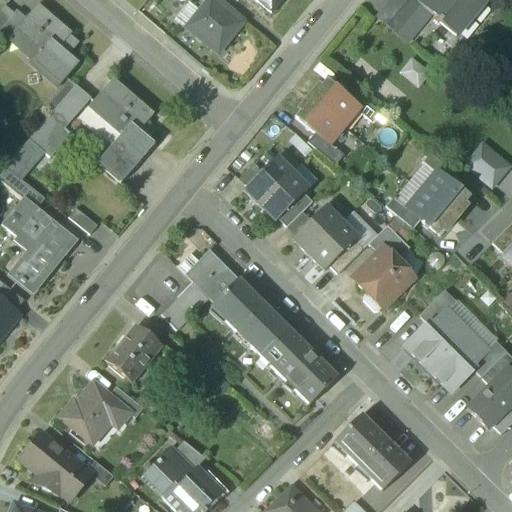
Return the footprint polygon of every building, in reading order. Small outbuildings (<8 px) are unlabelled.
[(226,8),(216,0),(208,0),(199,12),(186,29),(218,54),(241,25),(223,12),(226,8)] [(253,0),(271,14),(282,0),(253,0)] [(488,0),(396,0),(394,3),(413,18),(422,7),(435,18),(433,20),(457,39),(488,0)] [(413,18),(394,3),(381,19),(380,18),(378,20),(398,36),(413,18)] [(72,34),(38,4),(26,18),(16,30),(17,31),(40,51),(32,61),(60,86),(79,63),(60,47),(72,34)] [(188,4),(175,21),(186,29),(199,12),(188,4)] [(17,11),(0,30),(0,34),(8,41),(17,31),(16,30),(26,18),(17,11)] [(407,62),(399,78),(417,86),(424,70),(407,62)] [(112,80),(78,120),(111,149),(100,161),(123,181),(153,146),(138,133),(153,116),(112,80)] [(344,100),(324,84),(309,102),(343,130),(356,113),(358,112),(344,100)] [(76,86),(28,142),(49,160),(70,135),(64,129),(90,99),(76,86)] [(351,91),(344,100),(358,112),(356,113),(371,125),(379,114),(351,91)] [(343,130),(309,102),(294,120),(314,137),(328,148),(329,146),(343,130)] [(328,148),(314,137),(307,145),(335,168),(343,158),(329,146),(328,148)] [(463,172),(495,192),(510,166),(478,147),(463,172)] [(457,179),(429,156),(421,165),(435,177),(449,188),(457,179)] [(247,191),(244,194),(259,209),(292,176),(277,161),(262,176),(247,191)] [(253,167),(238,182),(247,191),(262,176),(253,167)] [(42,200),(11,175),(2,186),(23,202),(24,201),(35,210),(42,200)] [(292,176),(259,209),(275,225),(278,222),(304,197),(309,192),(292,176)] [(449,188),(435,177),(421,194),(455,222),(469,205),(449,188)] [(421,194),(406,212),(420,223),(440,240),(455,222),(421,194)] [(304,197),(278,222),(286,231),(302,215),(312,205),(304,197)] [(406,212),(392,200),(385,209),(412,232),(420,223),(406,212)] [(35,210),(24,201),(23,202),(2,229),(34,254),(14,279),(33,295),(63,257),(65,259),(78,243),(35,210)] [(295,239),(292,242),(308,258),(341,225),(326,209),(311,223),(295,239)] [(97,229),(75,211),(67,220),(89,238),(97,229)] [(302,215),(286,231),(295,239),(311,223),(302,215)] [(341,225),(308,258),(325,274),(330,269),(355,243),(358,241),(341,225)] [(511,225),(491,247),(502,257),(511,246),(511,225)] [(410,252),(387,228),(369,247),(377,256),(385,251),(398,264),(410,252)] [(355,243),(330,269),(338,277),(364,252),(355,243)] [(377,256),(357,277),(356,285),(365,295),(374,295),(375,293),(388,305),(413,280),(398,264),(385,251),(377,256)] [(238,282),(209,255),(187,278),(210,301),(215,306),(238,282)] [(337,379),(238,282),(215,306),(212,310),(309,407),(337,379)] [(194,285),(160,318),(176,334),(210,301),(194,285)] [(22,302),(2,286),(0,288),(0,300),(14,312),(22,302)] [(375,293),(374,295),(365,295),(362,298),(362,302),(375,314),(379,314),(387,306),(388,306),(388,305),(375,293)] [(444,294),(418,319),(427,328),(427,327),(432,327),(446,313),(447,314),(455,306),(444,294)] [(0,300),(0,340),(20,317),(0,300)] [(446,313),(432,327),(427,327),(427,328),(404,350),(427,373),(475,325),(455,306),(447,314),(446,313)] [(475,325),(427,373),(449,396),(472,373),(473,373),(473,368),(487,354),(486,353),(495,345),(475,325)] [(160,349),(136,329),(106,366),(130,386),(160,349)] [(495,345),(486,353),(487,354),(473,368),(473,373),(472,373),(480,381),(505,356),(495,345)] [(511,362),(505,356),(480,381),(490,391),(507,373),(511,368),(511,362)] [(218,378),(201,364),(193,373),(210,387),(218,378)] [(467,414),(487,434),(491,430),(511,408),(511,378),(507,373),(490,391),(467,414)] [(92,386),(76,406),(73,404),(59,421),(91,447),(110,425),(118,431),(129,418),(130,417),(109,399),(92,386)] [(143,412),(116,390),(109,399),(130,417),(129,418),(134,422),(143,412)] [(511,426),(511,408),(491,430),(500,439),(511,426)] [(408,466),(361,419),(362,418),(361,417),(332,446),(333,447),(334,446),(380,493),(380,494),(381,495),(409,466),(408,465),(408,466)] [(83,469),(40,436),(18,463),(38,479),(33,485),(60,498),(62,495),(72,503),(82,491),(72,483),(83,469)] [(204,462),(183,445),(175,453),(194,472),(204,462)] [(175,453),(171,449),(152,468),(173,488),(161,500),(173,511),(205,511),(222,495),(205,478),(202,480),(194,472),(175,453)] [(114,480),(95,464),(86,475),(106,490),(114,480)] [(313,511),(290,489),(267,511),(313,511)]
